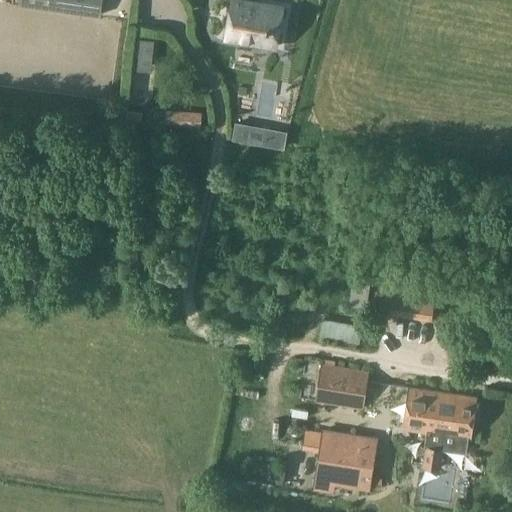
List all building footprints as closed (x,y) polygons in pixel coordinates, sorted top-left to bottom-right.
[(18,0),(18,4),(101,16),(102,0),(18,0)] [(276,48),(283,7),(240,0),(232,0),(226,38),(276,48)] [(275,87),(262,85),(257,116),(271,118),(275,87)] [(203,112),(166,110),(165,124),(202,127),(203,112)] [(236,122),(233,138),(284,147),(286,131),(236,122)] [(381,301),(379,312),(389,314),(426,319),(430,320),(432,320),(433,318),(434,318),(436,318),(438,307),(439,296),(436,296),(437,290),(429,289),(389,283),(384,283),(381,301)] [(362,408),(368,373),(322,365),(321,365),(315,400),(362,408)] [(288,407),(292,383),(278,380),(273,404),(288,407)] [(403,427),(402,429),(427,432),(425,446),(430,447),(443,449),(466,453),(468,438),(471,439),(477,397),(408,387),(403,427)] [(320,448),(315,480),(371,489),(371,488),(381,489),(383,477),(376,476),(373,476),(379,438),(355,434),(351,434),(349,433),(346,433),(334,431),(332,431),(323,429),(323,433),(320,448)] [(440,469),(443,449),(430,447),(427,467),(440,469)]
